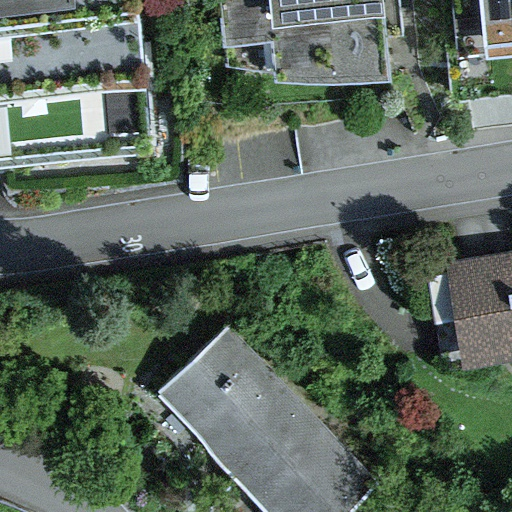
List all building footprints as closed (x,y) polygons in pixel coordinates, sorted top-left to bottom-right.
[(135,0),(0,0),(0,153),(146,143),(135,0)] [(271,0),(273,17),(386,5),(385,0),(271,0)] [(511,0),(481,0),(484,30),(511,27),(511,0)] [(511,353),(511,252),(455,264),(474,361),(511,353)] [(343,511),(379,476),(224,327),(164,390),(290,511),(343,511)]
